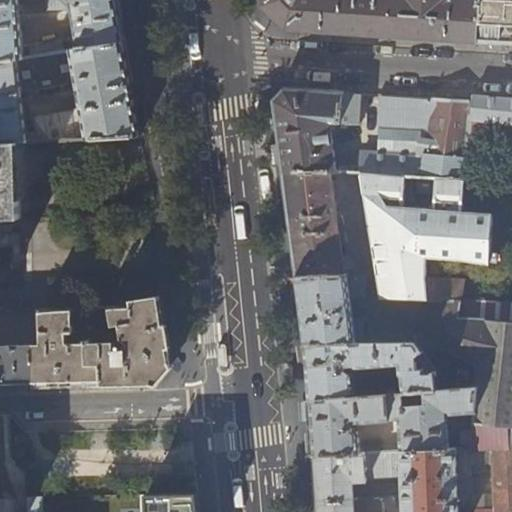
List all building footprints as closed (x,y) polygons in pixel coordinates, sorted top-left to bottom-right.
[(0,0),(0,63),(24,59),(21,0),(0,0)] [(116,0),(51,0),(52,8),(70,8),(77,50),(124,43),(125,42),(116,0)] [(262,0),(263,2),(292,30),(313,31),(374,35),(468,41),(480,42),(481,0),(262,0)] [(511,0),(481,0),(480,42),(511,43),(511,0)] [(0,131),(2,132),(3,142),(21,141),(140,135),(124,43),(77,50),(24,59),(0,63),(0,131)] [(331,171),(335,171),(329,122),(341,122),(341,123),(360,124),(363,94),(284,89),(274,100),(283,171),(331,171)] [(463,180),(468,138),(473,101),(382,95),(380,154),(361,152),(360,166),(351,166),(351,164),(343,163),(343,172),(463,180)] [(473,96),(473,101),(468,138),(487,139),(489,120),(511,122),(511,99),(505,98),(473,96)] [(487,139),(468,138),(463,180),(343,172),(335,171),(331,171),(283,171),(297,277),(346,276),(427,278),(430,299),(459,301),(460,301),(465,280),(442,278),(444,255),(426,253),(426,259),(423,259),(423,247),(416,247),(416,244),(414,244),(413,258),(352,256),(352,258),(342,259),(336,209),(340,209),(339,202),(335,202),(334,192),(398,196),(398,199),(413,200),(412,229),(411,229),(411,231),(414,232),(414,231),(448,232),(448,233),(451,233),(451,231),(450,231),(452,203),(456,203),(463,198),(464,181),(481,182),(481,181),(487,139)] [(0,220),(21,219),(21,141),(3,142),(0,142),(0,220)] [(346,276),(297,277),(297,278),(300,301),(301,310),(306,345),(352,342),(355,342),(349,296),(363,296),(363,298),(428,299),(437,342),(440,346),(464,356),(458,388),(478,387),(475,413),(474,423),(511,425),(511,323),(456,318),(459,301),(430,299),(427,278),(346,276)] [(0,346),(0,383),(35,383),(35,388),(55,387),(130,385),(155,385),(171,366),(161,298),(131,301),(132,307),(110,308),(114,327),(122,326),(124,339),(131,345),(130,348),(125,348),(125,344),(120,341),(115,343),(68,344),(68,338),(75,338),(73,309),(41,311),(42,345),(0,346)] [(511,304),(460,301),(459,301),(456,318),(511,323),(511,304)] [(362,313),(362,342),(401,342),(400,313),(362,313)] [(401,342),(362,342),(355,342),(352,342),(306,345),(308,363),(309,375),(310,400),(355,397),(354,387),(361,387),(361,375),(353,375),(353,368),(400,363),(400,374),(403,376),(404,393),(405,393),(425,391),(437,390),(435,370),(416,342),(401,342)] [(458,388),(437,390),(425,391),(425,403),(406,404),(405,393),(404,393),(355,397),(310,400),(312,426),(314,455),(361,452),(360,432),(354,427),(354,422),(360,422),(360,423),(391,421),(391,420),(400,419),(401,444),(386,445),(386,451),(450,447),(447,414),(475,413),(478,387),(458,388)] [(511,511),(511,425),(474,423),(473,432),(472,446),(472,448),(492,449),(495,508),(461,508),(457,447),(450,447),(386,451),(361,452),(314,455),(317,496),(317,511),(382,511),(382,501),(381,500),(354,501),(353,482),(367,481),(366,464),(371,464),(372,475),(374,479),(390,478),(392,476),(392,470),(402,470),(405,511),(511,511)] [(462,447),(472,446),(473,432),(462,431),(462,447)] [(200,511),(199,495),(150,496),(149,511),(200,511)]
